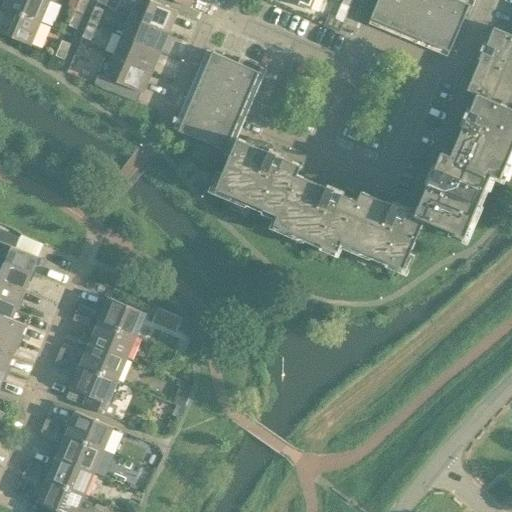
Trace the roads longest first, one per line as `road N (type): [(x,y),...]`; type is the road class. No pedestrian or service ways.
road 1 (residential): [(0,481),(16,467),(35,415),(34,389),(82,270)]
road 2 (residential): [(436,66),(388,182),(314,151)]
road 3 (residential): [(291,45),(259,129),(314,151)]
